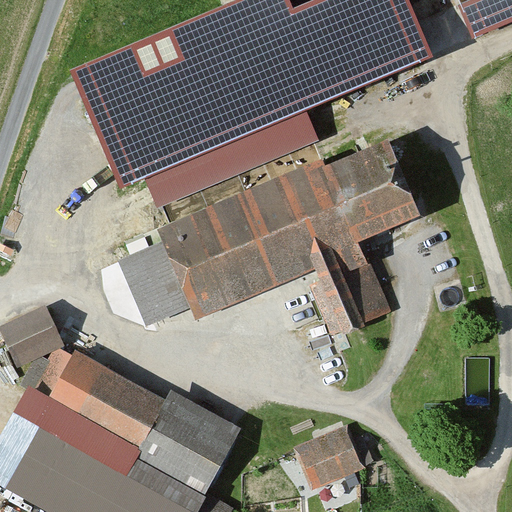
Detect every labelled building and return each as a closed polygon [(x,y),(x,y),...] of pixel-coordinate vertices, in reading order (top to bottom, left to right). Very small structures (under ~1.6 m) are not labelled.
[(291,0),(231,0),(69,68),(120,188),(145,177),(158,207),(318,140),(305,110),(434,56),(410,0),(307,0),(294,6),(291,0)] [(511,0),(468,0),(458,5),(473,39),(511,21),(511,0)] [(414,217),(381,141),(324,165),(322,159),(150,233),(156,246),(113,265),(141,329),(183,311),(189,325),(300,277),(331,349),(342,344),(339,337),(387,317),(364,265),(359,267),(350,244),(414,217)] [(58,349),(38,310),(0,328),(0,350),(11,373),(58,349)] [(234,431),(166,393),(160,403),(70,354),(29,427),(9,417),(0,433),(0,489),(41,511),(226,511),(228,510),(199,494),(234,431)] [(356,458),(343,428),(289,452),(308,495),(371,468),(365,454),(356,458)]
